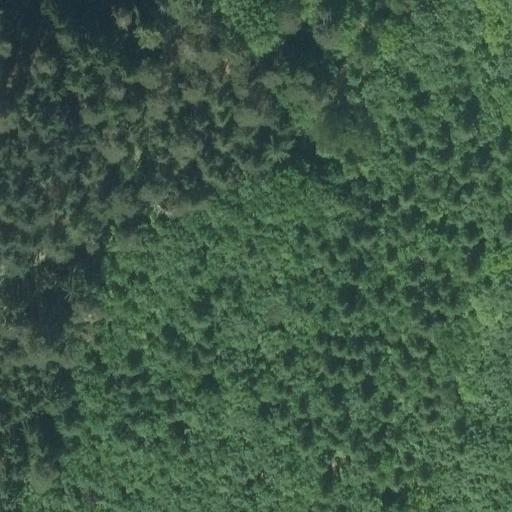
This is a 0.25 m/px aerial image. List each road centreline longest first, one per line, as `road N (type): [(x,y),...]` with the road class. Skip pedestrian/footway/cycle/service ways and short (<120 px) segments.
road 1 (track): [(212,511),(317,110)]
road 2 (unknown): [(317,110),(216,172),(0,270)]
